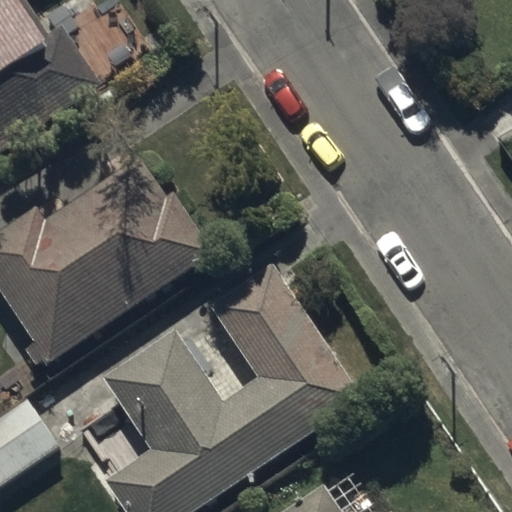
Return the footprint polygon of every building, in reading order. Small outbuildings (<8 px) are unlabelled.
[(0,163),(107,94),(68,33),(51,44),(26,6),(0,22),(0,163)] [(35,209),(0,232),(0,302),(51,377),(222,261),(181,202),(170,209),(141,167),(49,230),(35,209)] [(113,487),(129,511),(207,511),(369,405),(280,271),(216,314),(264,387),(231,410),(183,337),(109,385),(157,458),(113,487)] [(0,418),(0,495),(63,453),(28,400),(0,418)] [(341,511),(328,491),(296,511),(341,511)]
